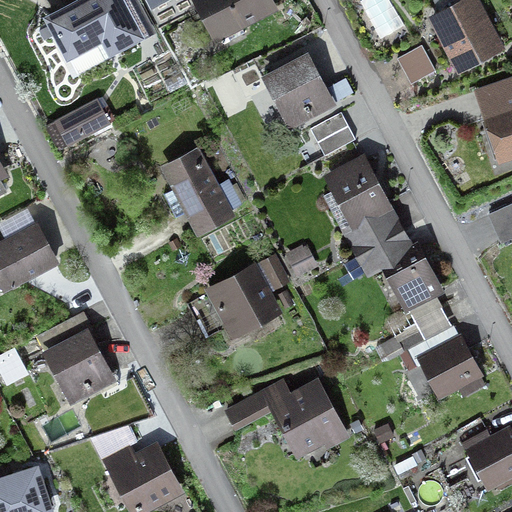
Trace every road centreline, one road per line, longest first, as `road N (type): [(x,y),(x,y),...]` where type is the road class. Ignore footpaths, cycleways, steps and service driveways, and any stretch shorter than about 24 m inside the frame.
road 1 (residential): [(0,80),(228,511)]
road 2 (residential): [(511,356),(321,0)]
